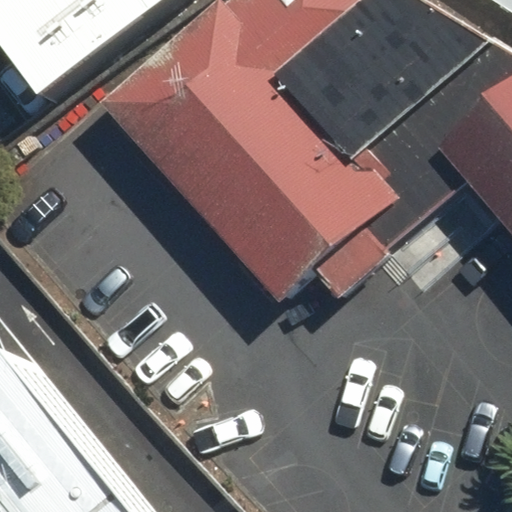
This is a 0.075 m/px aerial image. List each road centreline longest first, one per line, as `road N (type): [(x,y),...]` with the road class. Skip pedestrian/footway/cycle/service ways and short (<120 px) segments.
road 1 (unknown): [(338,499),(65,195)]
road 2 (unknown): [(0,292),(89,384),(170,500),(169,511)]
road 3 (unknown): [(338,499),(511,346)]
